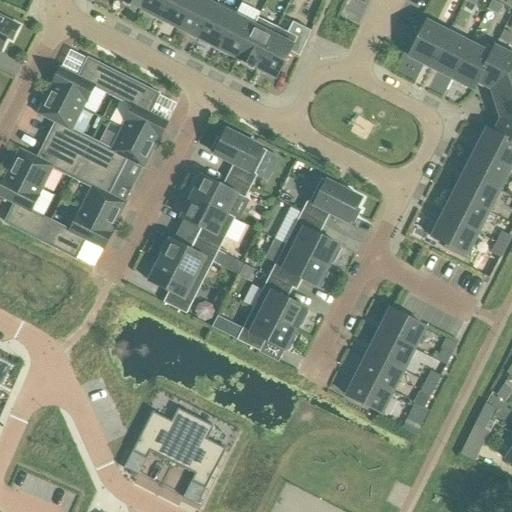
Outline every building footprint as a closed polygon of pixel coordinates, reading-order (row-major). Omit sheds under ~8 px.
[(146,0),(122,0),(141,10),(146,0)] [(146,0),(141,10),(161,19),(170,0),(146,0)] [(180,29),(194,0),(170,0),(161,19),(180,29)] [(219,0),(194,0),(180,29),(199,39),(218,3),(219,0)] [(492,0),(488,10),(498,15),(503,6),(492,0)] [(199,39),(218,49),(235,17),(237,13),(218,3),(199,39)] [(12,41),(20,27),(0,16),(0,52),(1,53),(8,39),(12,41)] [(235,17),(218,49),(238,58),(254,27),(235,17)] [(257,68),(273,36),(277,28),(258,18),(254,27),(238,58),(257,68)] [(277,28),(273,36),(257,68),(277,78),(290,52),(300,57),(312,32),(293,22),(288,33),(277,28)] [(431,67),(448,33),(426,23),(409,56),(431,67)] [(511,35),(503,31),(499,40),(510,45),(511,41),(511,35)] [(431,67),(452,78),(469,44),(448,33),(431,67)] [(477,82),(491,55),(469,44),(452,78),(474,89),(477,82)] [(492,89),(511,72),(511,56),(495,48),(491,55),(477,82),(492,89)] [(79,78),(61,68),(49,92),(83,109),(94,87),(114,97),(124,78),(112,72),(89,60),(79,78)] [(511,72),(492,89),(497,105),(511,99),(511,72)] [(122,129),(156,146),(168,123),(150,113),(159,95),(135,83),(124,78),(114,97),(133,107),(122,129)] [(83,109),(49,92),(37,115),(56,124),(47,141),(82,159),(91,141),(72,131),(83,109)] [(511,99),(497,105),(502,120),(511,120),(511,99)] [(495,134),(511,143),(511,120),(502,120),(495,134)] [(82,159),(117,177),(126,160),(144,169),(156,146),(122,129),(111,151),(91,141),(82,159)] [(214,155),(234,165),(228,176),(251,188),(257,176),(255,175),(267,151),(251,143),(252,141),(239,135),(238,137),(227,131),(222,140),(219,139),(212,152),(215,153),(214,155)] [(487,131),(476,152),(510,169),(511,165),(511,143),(495,134),(487,131)] [(8,173),(42,190),(53,168),(72,178),(82,159),(47,141),(38,159),(20,149),(8,173)] [(476,152),(465,174),(499,191),(510,169),(476,152)] [(82,159),(72,178),(92,188),(81,210),(115,227),(127,204),(108,195),(117,177),(82,159)] [(31,212),(42,190),(8,173),(0,188),(0,197),(14,205),(5,224),(40,242),(50,222),(31,212)] [(465,174),(454,195),(488,213),(499,191),(465,174)] [(251,188),(228,176),(223,187),(203,177),(202,179),(199,178),(192,191),(196,192),(193,198),(226,215),(237,195),(245,199),(251,188)] [(308,201),(302,214),(321,224),(327,212),(350,224),(351,222),(354,224),(361,211),(357,209),(362,200),(351,194),(352,192),(339,185),(338,187),(322,180),(310,203),(308,201)] [(454,195),(443,217),(477,234),(488,213),(454,195)] [(201,229),(196,240),(219,251),(235,220),(226,215),(193,198),(190,204),(186,202),(180,215),(183,217),(182,219),(201,229)] [(103,250),(115,227),(81,210),(70,232),(50,222),(40,242),(76,259),(85,241),(103,250)] [(321,224),(302,214),(286,245),(328,267),(331,261),(334,263),(341,250),(338,248),(339,246),(316,234),(321,224)] [(443,217),(432,239),(466,256),(477,234),(443,217)] [(511,237),(502,233),(497,243),(506,248),(511,237)] [(191,250),(171,240),(170,243),(167,241),(160,254),(163,256),(160,262),(203,283),(219,251),(196,240),(191,250)] [(506,248),(497,243),(491,254),(500,259),(506,248)] [(325,273),(328,267),(286,245),(270,277),(292,289),(298,278),(317,288),(319,286),(322,287),(328,274),(325,273)] [(169,292),(164,303),(187,315),(203,283),(160,262),(157,267),(154,266),(148,279),(151,280),(150,283),(169,292)] [(292,289),(270,277),(253,309),(296,330),(299,325),(302,326),(308,313),(305,312),(306,309),(287,299),(292,289)] [(296,330),(253,309),(237,340),(260,352),(266,342),(285,351),(286,349),(290,351),(296,338),(293,336),(296,330)] [(425,327),(391,310),(380,332),(414,349),(425,327)] [(403,371),(414,349),(380,332),(369,354),(403,371)] [(443,350),(437,361),(446,365),(451,355),(443,350)] [(392,393),(403,371),(369,354),(358,375),(392,393)] [(435,387),(441,376),(432,372),(426,383),(435,387)] [(381,415),(392,393),(358,375),(347,397),(381,415)] [(435,387),(426,383),(421,393),(430,398),(435,387)] [(511,391),(504,386),(497,396),(505,402),(511,391)] [(486,404),(480,415),(489,421),(495,409),(486,404)] [(419,419),(424,409),(415,405),(410,414),(419,419)] [(151,452),(173,464),(196,418),(178,409),(172,422),(153,412),(132,452),(147,460),(151,452)] [(484,430),(489,421),(480,415),(475,425),(484,430)] [(196,418),(173,464),(195,475),(191,482),(206,490),(226,449),(208,440),(214,427),(196,418)] [(476,446),(467,442),(460,454),(470,459),(476,446)] [(147,460),(132,452),(124,468),(139,476),(147,460)] [(206,490),(191,482),(183,498),(198,506),(206,490)]
